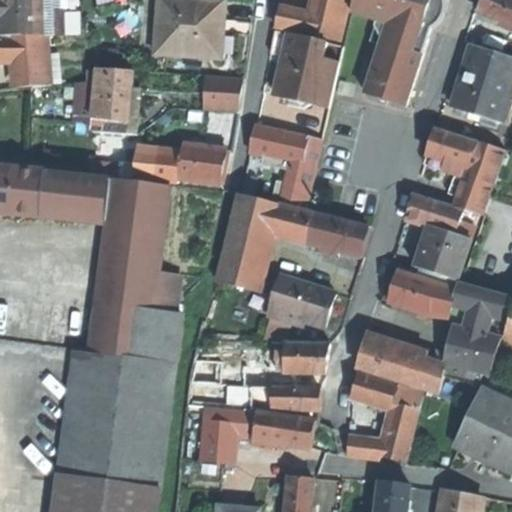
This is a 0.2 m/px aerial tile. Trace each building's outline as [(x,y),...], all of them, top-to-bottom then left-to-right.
[(2,0),(3,19),(1,19),(1,26),(2,35),(15,35),(50,35),(68,36),(68,11),(57,11),(56,0),(2,0)] [(163,0),(160,54),(224,57),(227,0),(226,0),(163,0)] [(316,0),(313,16),(309,32),(340,40),(348,6),(352,7),(353,0),(316,0)] [(357,0),(355,12),(379,19),(372,43),(383,46),(368,92),(409,105),(434,28),(440,24),(444,19),(447,13),(448,4),(447,0),(357,0)] [(511,0),(486,0),(482,9),(511,22),(511,0)] [(279,25),(309,32),(313,16),(283,9),(279,25)] [(288,57),(286,66),(290,67),(291,63),(297,35),(279,31),(274,54),(288,57)] [(50,35),(15,35),(15,37),(18,60),(21,86),(55,83),(50,35)] [(315,102),(316,97),(335,101),(344,61),(328,57),(331,43),(297,35),(291,63),(290,67),(286,66),(283,77),(279,95),(303,100),(304,99),(315,102)] [(0,59),(18,60),(15,37),(0,36),(0,59)] [(347,46),(331,43),(328,57),(344,61),(347,46)] [(455,106),(505,122),(511,99),(511,56),(475,45),(465,75),(455,106)] [(90,123),(95,123),(100,68),(90,67),(90,80),(78,82),(76,121),(90,123)] [(100,68),(95,123),(94,130),(128,133),(131,97),(134,70),(100,68)] [(247,78),(237,77),(236,91),(211,90),(211,76),(209,76),(207,110),(242,112),(247,78)] [(211,90),(236,91),(237,77),(211,76),(211,90)] [(334,107),(335,101),(316,97),(315,102),(315,103),(334,107)] [(312,136),(260,125),(256,140),(254,152),(274,156),(295,160),(302,162),(306,163),(312,136)] [(448,160),(471,168),(479,142),(440,128),(435,142),(431,154),(448,160)] [(325,139),(312,136),(306,163),(302,162),(298,183),(315,187),(325,139)] [(456,205),(485,215),(510,150),(480,140),(479,142),(471,168),(467,177),(456,205)] [(180,181),(181,177),(224,184),(227,167),(230,149),(187,144),(185,152),(140,147),(139,162),(125,161),(124,175),(180,181)] [(427,163),(445,169),(448,160),(431,154),(427,163)] [(293,168),(295,160),(274,156),(273,164),(292,168),(293,168)] [(291,202),(292,198),(290,198),(293,182),(298,183),(302,162),(295,160),(293,168),(292,168),(289,182),(280,181),(277,196),(285,198),(284,201),(291,202)] [(445,169),(467,177),(471,168),(448,160),(445,169)] [(0,211),(44,217),(45,214),(50,172),(0,166),(0,211)] [(45,214),(114,222),(119,181),(50,172),(45,214)] [(119,181),(114,222),(98,352),(150,358),(156,310),(171,185),(119,179),(119,181)] [(312,202),(315,187),(298,183),(293,182),(290,198),(292,198),(312,202)] [(281,202),(241,192),(219,280),(259,290),(259,288),(261,283),(274,231),(280,205),(281,202)] [(410,217),(438,227),(459,234),(461,225),(467,212),(418,195),(410,217)] [(316,214),(280,205),(274,231),(310,240),(316,214)] [(483,216),(467,212),(461,225),(467,227),(464,236),(472,239),(476,240),(483,216)] [(373,228),(316,214),(310,240),(309,242),(366,257),(369,243),(373,228)] [(419,265),(459,279),(472,239),(464,236),(459,234),(438,227),(436,235),(430,234),(425,248),(419,265)] [(423,276),(402,270),(397,287),(392,301),(432,314),(442,282),(423,276)] [(511,295),(424,271),(423,276),(442,282),(467,289),(505,300),(489,366),(450,356),(448,364),(495,376),(511,320),(511,295)] [(283,276),(272,314),(276,316),(293,321),(298,323),(299,318),(329,327),(333,312),(339,294),(283,276)] [(467,289),(442,282),(432,314),(460,319),(467,289)] [(505,300),(467,289),(460,319),(450,356),(489,366),(505,300)] [(57,511),(160,511),(185,314),(156,310),(150,358),(98,352),(77,350),(57,511)] [(288,340),(293,321),(276,316),(269,339),(288,340)] [(247,340),(247,351),(272,351),(272,340),(247,340)] [(288,371),(329,372),(331,357),(334,343),(290,341),(289,351),(288,371)] [(420,361),(368,345),(362,367),(413,383),(420,361)] [(247,351),(247,366),(273,367),(272,351),(247,351)] [(279,371),(288,371),(289,351),(278,351),(278,360),(280,361),(279,371)] [(218,385),(224,385),(224,361),(198,360),(198,382),(218,383),(218,385)] [(435,365),(420,361),(413,383),(428,387),(435,365)] [(448,370),(435,365),(428,387),(443,393),(448,370)] [(247,386),(273,386),(273,367),(247,366),(247,386)] [(403,385),(363,372),(359,384),(355,397),(395,410),(402,387),(403,385)] [(216,407),(218,385),(218,383),(198,382),(194,382),(191,406),(216,407)] [(324,387),(286,388),(285,405),(285,409),(323,410),(324,399),(324,387)] [(426,395),(402,387),(395,410),(387,441),(384,455),(409,462),(426,395)] [(255,404),(285,405),(286,388),(257,388),(255,404)] [(462,447),(511,471),(511,400),(490,389),(462,447)] [(240,436),(242,411),(208,409),(202,462),(236,465),(238,455),(240,436)] [(260,412),(242,411),(240,436),(257,438),(260,412)] [(318,421),(260,412),(257,438),(269,440),(278,441),(314,447),(316,434),(318,421)] [(383,461),(384,455),(387,441),(354,437),(353,456),(383,461)] [(277,450),(278,441),(269,440),(268,448),(277,450)] [(292,477),(288,511),(314,511),(318,479),(305,478),(292,477)] [(380,511),(410,511),(414,486),(399,484),(384,482),(380,511)] [(442,511),(483,511),(486,498),(447,490),(442,511)]
